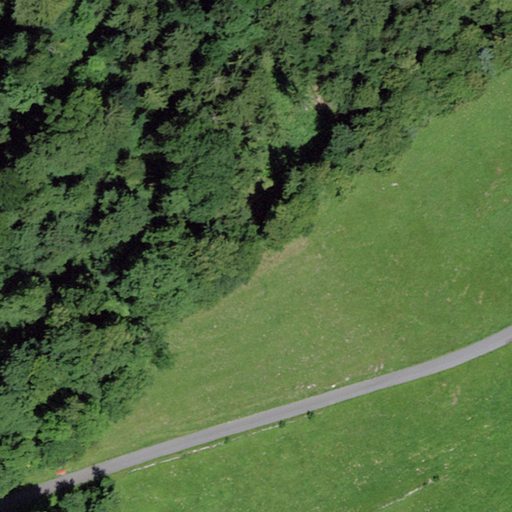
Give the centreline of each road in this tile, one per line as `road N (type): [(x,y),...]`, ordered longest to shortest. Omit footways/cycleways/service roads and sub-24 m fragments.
road 1 (unclassified): [(511,335),(0,506)]
road 2 (track): [(0,160),(118,0)]
